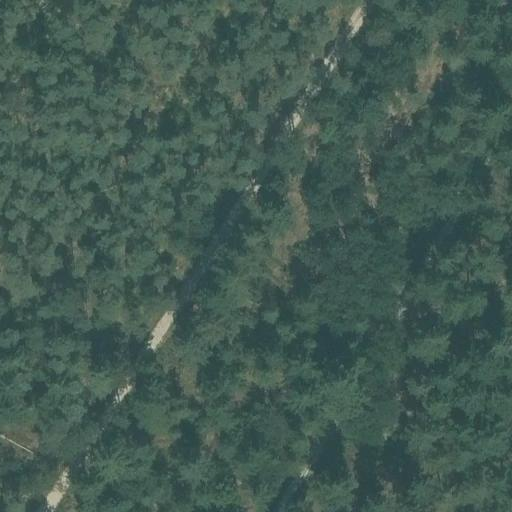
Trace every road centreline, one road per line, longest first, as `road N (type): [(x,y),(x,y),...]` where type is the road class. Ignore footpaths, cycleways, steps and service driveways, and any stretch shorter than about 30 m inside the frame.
road 1 (track): [(28,511),(349,0)]
road 2 (track): [(264,511),(511,117)]
